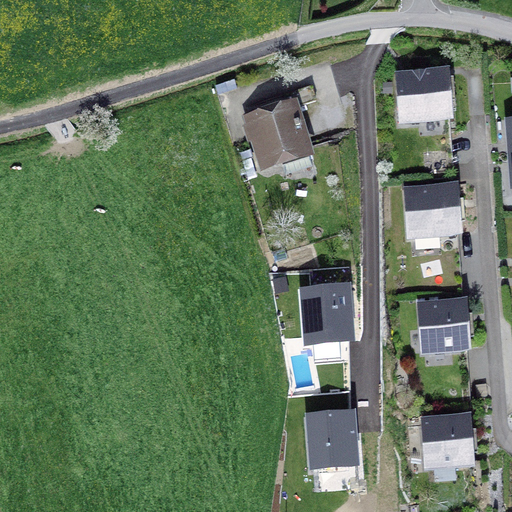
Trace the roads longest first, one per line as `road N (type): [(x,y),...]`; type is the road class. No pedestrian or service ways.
road 1 (unclassified): [(511,36),(422,18),(349,23),(0,127)]
road 2 (residential): [(511,443),(499,415),(476,112)]
